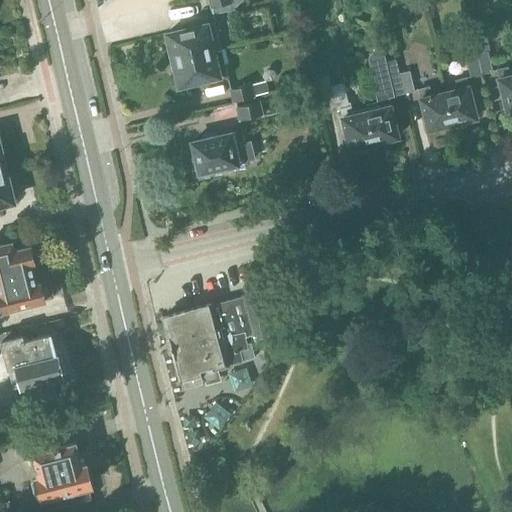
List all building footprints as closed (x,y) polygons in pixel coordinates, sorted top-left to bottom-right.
[(207,0),(210,8),(210,7),(212,14),(232,9),(242,0),(207,0)] [(173,60),(220,49),(214,22),(166,33),(173,60)] [(474,44),(481,73),(492,71),(488,52),(490,52),(486,35),(472,39),(474,44)] [(481,73),(474,44),(472,39),(461,41),(470,76),(481,73)] [(220,49),(173,60),(178,85),(226,74),(220,49)] [(367,107),(365,108),(366,109),(374,143),(375,146),(387,143),(386,140),(398,137),(388,97),(404,93),(403,93),(399,73),(396,60),(395,59),(386,61),(385,59),(385,58),(384,56),(384,55),(383,54),(382,53),(381,52),(380,52),(379,51),(378,51),(377,51),(376,51),(375,51),(374,51),(373,52),(372,52),(371,53),(370,54),(369,55),(369,56),(369,57),(368,57),(368,58),(368,59),(368,60),(368,61),(369,62),(376,92),(374,92),(377,101),(367,104),(367,107)] [(511,108),(511,72),(509,73),(508,66),(497,69),(508,110),(511,108)] [(400,73),(399,73),(403,93),(404,93),(414,91),(414,90),(410,71),(409,70),(400,73)] [(325,72),(316,74),(321,93),(326,113),(340,109),(350,149),(360,147),(361,150),(375,146),(374,143),(366,109),(365,108),(352,111),(350,103),(348,103),(347,97),(334,100),(332,91),(331,88),(331,86),(327,72),(325,72)] [(445,89),(453,124),(477,117),(467,77),(456,80),(457,86),(445,89)] [(266,81),(252,84),(231,89),(234,102),(255,98),(255,96),(268,93),(266,81)] [(453,124),(445,89),(430,93),(429,86),(418,89),(429,130),(453,124)] [(238,120),(262,115),(260,102),(235,107),(238,120)] [(192,141),(195,156),(191,157),(194,169),(198,168),(199,172),(224,166),(228,167),(232,164),(245,161),(244,160),(254,158),(250,141),(245,142),(242,130),(218,135),(217,132),(201,135),(202,139),(192,141)] [(0,168),(9,166),(5,152),(1,153),(0,149),(0,168)] [(9,166),(0,168),(0,204),(6,203),(13,201),(8,183),(13,182),(9,166)] [(27,237),(12,241),(0,243),(0,299),(3,310),(43,300),(53,297),(49,280),(39,283),(35,284),(30,263),(34,262),(30,245),(29,245),(27,237)] [(178,378),(182,377),(184,386),(201,382),(199,372),(228,365),(227,363),(255,356),(251,342),(247,343),(245,335),(253,333),(279,326),(277,320),(282,319),(273,286),(242,294),(243,296),(211,304),(211,303),(163,316),(178,378)] [(8,331),(0,333),(0,341),(1,341),(8,368),(9,368),(15,387),(44,379),(47,390),(62,385),(60,376),(62,375),(61,372),(66,371),(61,356),(57,357),(57,355),(55,355),(49,333),(27,339),(26,335),(22,336),(21,335),(10,337),(8,331)] [(45,510),(92,499),(89,487),(91,487),(85,464),(81,465),(75,443),(33,453),(38,476),(36,476),(37,479),(30,481),(35,497),(41,496),(45,510)]
